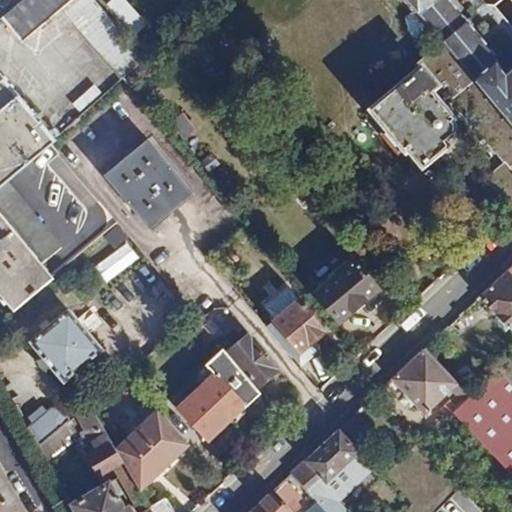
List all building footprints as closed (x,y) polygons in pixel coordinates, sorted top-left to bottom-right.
[(0,0),(0,17),(20,0),(0,0)] [(64,0),(20,0),(0,17),(20,40),(64,0)] [(119,0),(111,0),(104,7),(131,37),(143,26),(119,0)] [(511,57),(510,60),(511,61),(511,68),(506,73),(487,51),(490,50),(446,0),(404,0),(443,47),(511,129),(511,57)] [(511,129),(443,47),(418,68),(430,84),(443,99),(446,96),(503,163),(485,178),(504,201),(511,194),(511,129)] [(0,181),(2,180),(47,140),(55,132),(0,68),(0,181)] [(400,148),(404,145),(417,160),(438,143),(435,141),(446,131),(442,120),(445,117),(423,90),(430,84),(418,68),(372,107),(386,124),(382,127),(400,148)] [(142,137),(101,172),(145,225),(187,190),(142,137)] [(8,311),(49,275),(46,271),(0,211),(0,300),(4,306),(8,311)] [(335,277),(316,292),(338,320),(376,289),(353,262),(348,262),(333,274),(335,277)] [(511,263),(478,296),(511,330),(511,329),(511,263)] [(285,286),(263,305),(274,318),(264,326),(297,366),(313,353),(307,346),(323,332),(285,286)] [(355,335),(378,316),(368,304),(345,322),(355,335)] [(67,311),(33,340),(62,374),(96,345),(67,311)] [(244,329),(222,349),(256,389),(278,369),(244,329)] [(424,348),(390,379),(423,413),(450,387),(463,400),(468,395),(424,348)] [(213,373),(164,421),(186,444),(200,431),(206,437),(224,420),(234,421),(242,412),(242,406),(259,392),(256,389),(222,349),(204,364),(213,373)] [(463,400),(456,406),(450,412),(511,476),(511,384),(496,368),(468,395),(463,400)] [(449,398),(440,407),(447,415),(450,412),(456,406),(449,398)] [(27,430),(39,450),(68,423),(62,411),(51,408),(48,411),(43,405),(30,417),(35,422),(27,430)] [(143,497),(139,490),(115,449),(89,405),(68,423),(39,450),(48,466),(82,437),(93,455),(88,457),(99,475),(111,468),(133,503),(143,497)] [(186,444),(164,421),(154,410),(115,449),(139,490),(186,444)] [(356,412),(337,429),(360,453),(378,436),(356,412)] [(291,474),(319,502),(329,511),(344,511),(345,511),(336,503),(373,466),(360,453),(337,429),(291,474)] [(0,511),(17,511),(0,482),(0,511)] [(87,495),(70,505),(74,511),(128,511),(124,506),(121,508),(106,484),(87,495)] [(292,511),(272,491),(250,511),(292,511)] [(173,511),(165,497),(148,507),(151,511),(173,511)] [(309,511),(329,511),(319,502),(309,511)]
